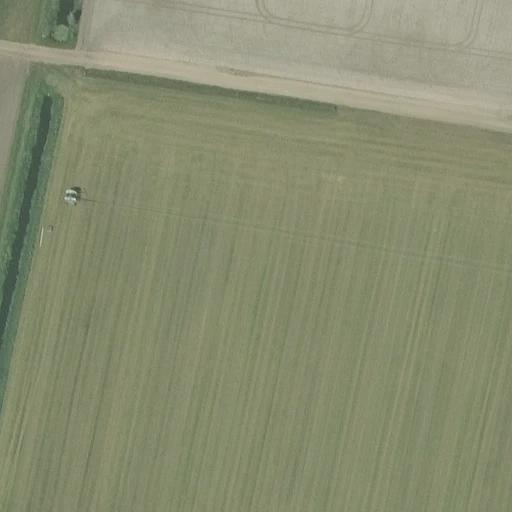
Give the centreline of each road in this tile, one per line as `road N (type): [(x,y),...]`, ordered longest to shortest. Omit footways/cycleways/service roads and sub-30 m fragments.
road 1 (track): [(511,126),(0,46)]
road 2 (track): [(56,0),(0,289)]
